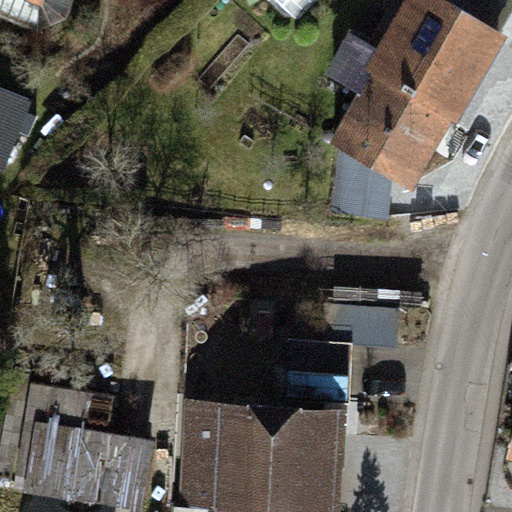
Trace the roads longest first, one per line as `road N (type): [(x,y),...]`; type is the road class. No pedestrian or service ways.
road 1 (tertiary): [(511,225),(485,287),(446,511)]
road 2 (unknown): [(215,287),(485,287)]
